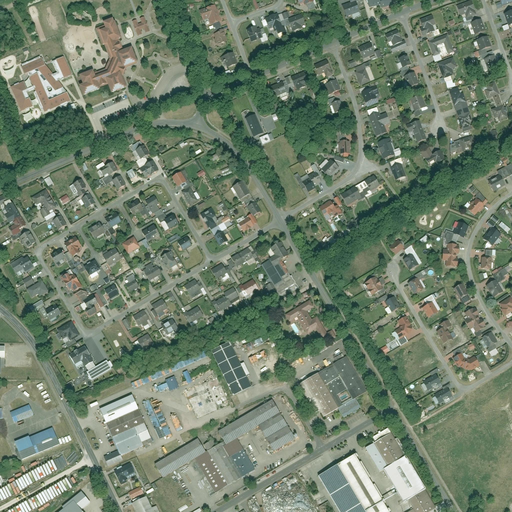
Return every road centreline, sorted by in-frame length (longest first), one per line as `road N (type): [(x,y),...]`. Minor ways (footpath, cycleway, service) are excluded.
road 1 (residential): [(212,260),(93,332),(81,327),(40,247),(158,179)]
road 2 (tertiary): [(119,511),(35,346),(0,308)]
road 3 (residential): [(331,42),(358,120),(359,163),(352,177),(280,221)]
road 4 (residential): [(280,221),(392,409)]
road 5 (residential): [(0,187),(126,128),(193,125)]
road 6 (residential): [(392,409),(216,511)]
road 7 (residential): [(393,272),(458,386),(469,388),(511,362)]
road 8 (residential): [(511,345),(467,272),(477,222),(511,191)]
road 9 (residential): [(193,125),(240,162),(280,221)]
road 10 (residential): [(401,12),(438,126)]
